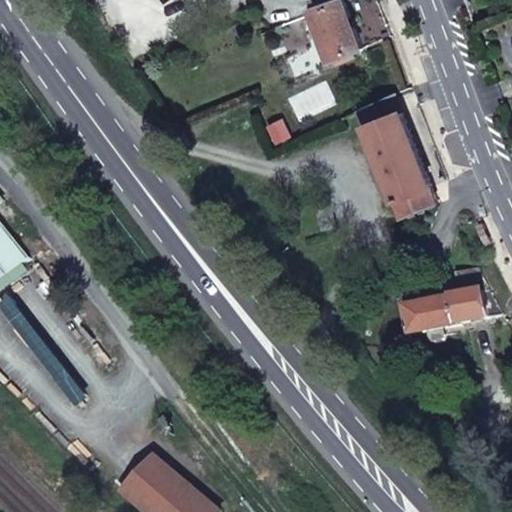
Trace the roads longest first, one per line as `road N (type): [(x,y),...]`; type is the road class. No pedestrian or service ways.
road 1 (primary): [(13,0),(354,449),(415,511)]
road 2 (tertiary): [(421,0),(511,232)]
